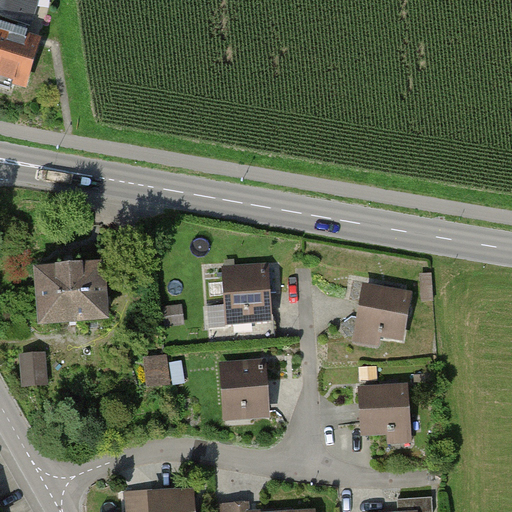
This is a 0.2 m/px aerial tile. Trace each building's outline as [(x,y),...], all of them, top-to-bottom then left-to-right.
[(0,0),(0,76),(26,84),(38,45),(25,41),(28,33),(0,24),(0,16),(31,26),(37,8),(31,6),(32,0),(0,0)] [(102,267),(39,272),(43,323),(105,318),(102,267)] [(266,270),(227,273),(229,308),(209,310),(211,345),(272,340),(266,270)] [(410,296),(367,288),(360,331),(403,338),(410,296)] [(46,385),(44,355),(24,356),(27,386),(46,385)] [(167,360),(149,362),(152,387),(170,385),(167,360)] [(264,366),(224,369),(227,410),(247,409),(253,414),(267,413),(264,366)] [(183,368),(172,369),(175,385),(185,383),(183,368)] [(406,388),(364,391),(366,434),(409,431),(406,388)] [(193,511),(192,494),(153,497),(153,491),(127,493),(128,511),(193,511)] [(398,511),(434,511),(433,498),(398,500),(398,511)]
